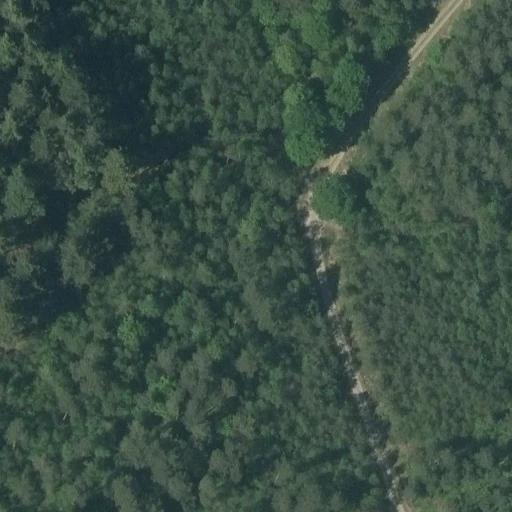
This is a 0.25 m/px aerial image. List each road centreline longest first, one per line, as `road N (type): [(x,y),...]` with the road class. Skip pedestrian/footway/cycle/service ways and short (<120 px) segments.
road 1 (track): [(291,150),(311,210),(315,258),(396,511)]
road 2 (track): [(0,199),(265,141),(291,150)]
road 3 (track): [(453,0),(334,158),(311,210)]
